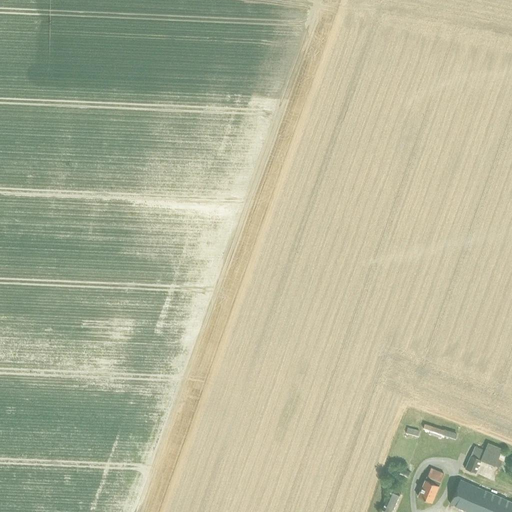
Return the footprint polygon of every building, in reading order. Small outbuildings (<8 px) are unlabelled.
[(454,438),(456,433),(443,429),(442,429),(424,423),(422,428),(430,430),(441,434),(454,438)] [(407,427),(405,433),(417,436),(418,430),(407,427)] [(487,442),(484,450),(474,446),(464,468),(474,473),(480,459),(495,466),(499,456),(501,451),(502,448),(487,442)] [(499,456),(495,466),(500,468),(506,453),(501,451),(499,456)] [(400,468),(397,475),(406,479),(409,472),(400,468)] [(431,502),(440,481),(443,473),(430,468),(427,475),(426,475),(417,496),(431,502)] [(469,511),(511,511),(511,503),(459,480),(449,503),(469,511)] [(390,511),(398,494),(389,490),(380,511),(390,511)]
